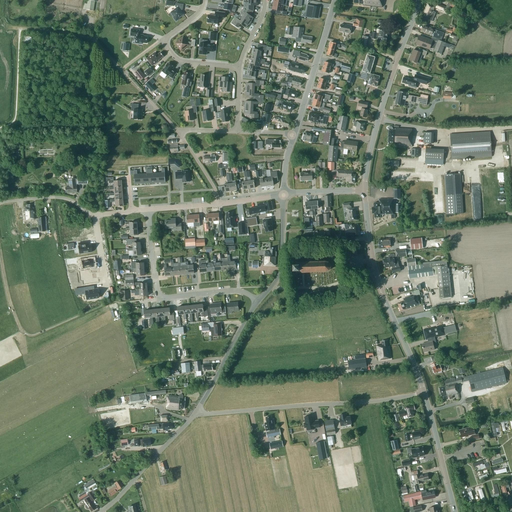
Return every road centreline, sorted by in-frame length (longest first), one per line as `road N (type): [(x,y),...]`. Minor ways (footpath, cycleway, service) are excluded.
road 1 (unclassified): [(195,411),(424,392)]
road 2 (tertiary): [(424,392),(380,286),(363,190)]
road 3 (tertiary): [(363,190),(418,0)]
road 4 (track): [(0,253),(11,310),(25,334),(122,303)]
road 5 (residential): [(257,302),(239,290),(159,294),(148,209)]
road 6 (unknown): [(20,29),(90,39),(121,68),(164,40)]
road 7 (residential): [(292,136),(335,0)]
road 8 (residential): [(99,511),(195,411)]
road 9 (residential): [(238,67),(187,62),(165,45),(203,0)]
road 10 (residential): [(130,210),(91,213),(56,197),(0,202)]
road 11 (residential): [(195,411),(257,302)]
road 12 (tertiary): [(454,511),(424,392)]
